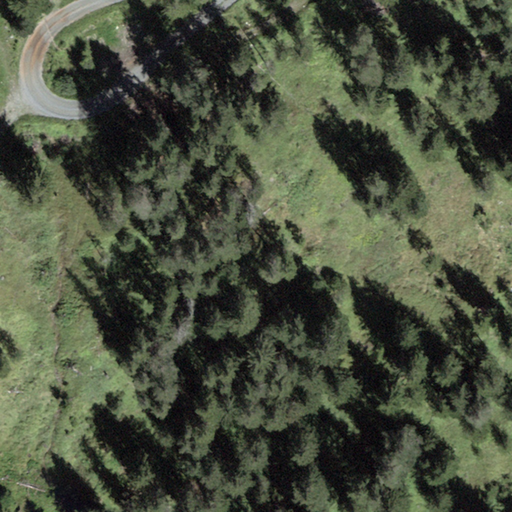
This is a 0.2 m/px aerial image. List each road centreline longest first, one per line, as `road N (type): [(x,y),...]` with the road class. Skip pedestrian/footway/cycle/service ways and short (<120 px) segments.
road 1 (track): [(28,92),(55,109),(80,113),(100,104),(228,0)]
road 2 (track): [(97,0),(56,15),(31,45),(28,92)]
